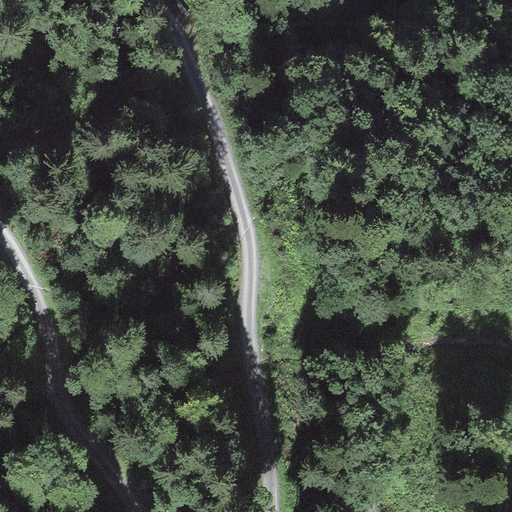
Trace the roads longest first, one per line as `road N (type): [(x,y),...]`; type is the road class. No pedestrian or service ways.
road 1 (track): [(153,0),(196,49),(250,185),(279,511)]
road 2 (track): [(152,511),(85,412),(40,262),(0,219)]
